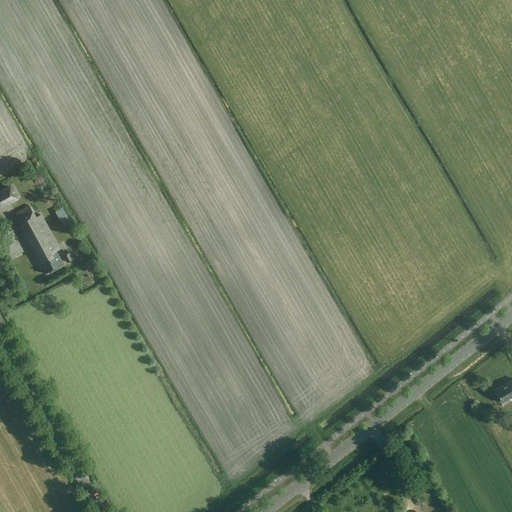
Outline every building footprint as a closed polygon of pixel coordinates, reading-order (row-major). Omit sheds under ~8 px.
[(0,210),(0,208),(18,199),(10,184),(0,189),(0,210)] [(45,274),(63,264),(56,250),(58,249),(40,215),(35,217),(29,205),(15,213),(21,224),(17,228),(37,265),(39,263),(45,274)] [(63,227),(71,223),(62,207),(54,212),(63,227)] [(63,255),(66,262),(73,258),(69,251),(63,255)] [(501,403),(511,396),(511,380),(494,390),(501,403)]
